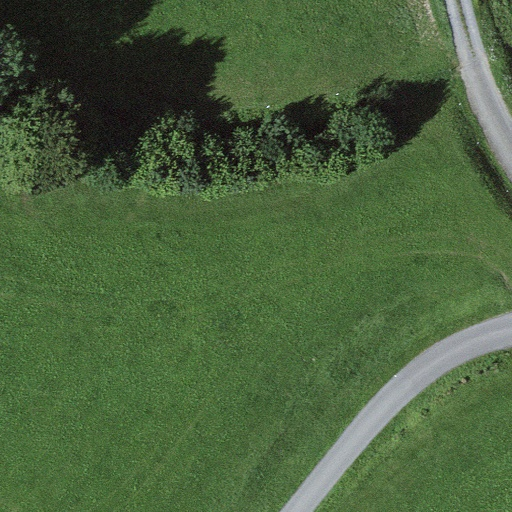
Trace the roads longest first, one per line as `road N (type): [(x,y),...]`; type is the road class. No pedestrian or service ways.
road 1 (unclassified): [(511,337),(440,357),(305,511)]
road 2 (track): [(511,149),(472,94),(452,0)]
